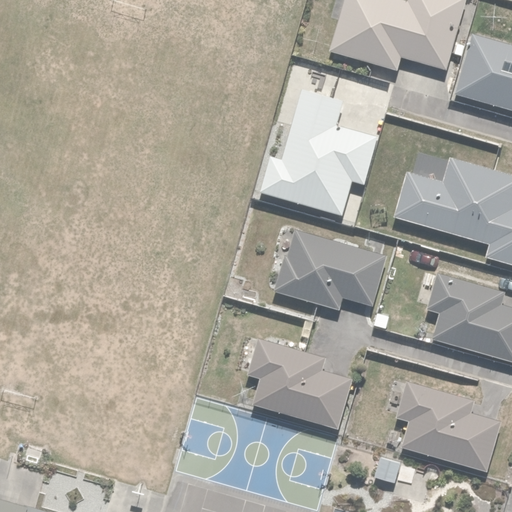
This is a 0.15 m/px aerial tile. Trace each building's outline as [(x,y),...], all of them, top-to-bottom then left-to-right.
[(343,0),(331,46),(397,64),(400,52),(443,63),(460,0),(343,0)] [(511,40),(471,29),(454,91),(511,106),(511,40)] [(268,151),(259,187),(347,209),(355,177),(364,179),(377,128),(345,120),(351,96),(299,83),(281,154),(268,151)] [(408,168),(396,212),(487,238),(483,253),(511,261),(511,170),(452,153),(444,179),(408,168)] [(284,242),(273,287),(352,307),(355,296),(371,300),(384,248),(295,226),(291,244),(284,242)] [(439,309),(431,335),(511,356),(511,305),(502,302),(506,288),(434,268),(424,305),(439,309)] [(260,373),(253,400),(338,421),(351,372),(321,365),(324,353),(255,336),(247,370),(260,373)] [(412,411),(404,443),(489,464),(501,417),(473,410),(477,395),(407,378),(400,408),(412,411)] [(51,511),(0,498),(0,511),(51,511)]
